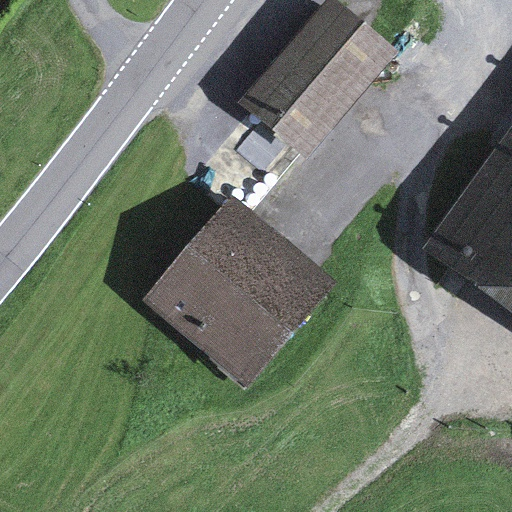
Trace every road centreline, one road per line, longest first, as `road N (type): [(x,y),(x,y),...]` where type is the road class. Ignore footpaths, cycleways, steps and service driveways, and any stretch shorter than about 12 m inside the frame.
road 1 (track): [(439,373),(412,286),(409,229),(470,0)]
road 2 (secondary): [(0,264),(202,0)]
road 3 (track): [(439,373),(423,423),(330,511)]
